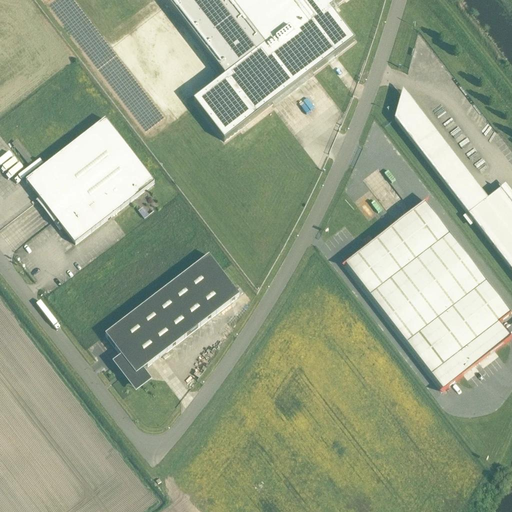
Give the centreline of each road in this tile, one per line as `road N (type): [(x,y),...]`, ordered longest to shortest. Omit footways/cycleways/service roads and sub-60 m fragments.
road 1 (unclassified): [(140,446),(157,449),(172,437),(248,334),(344,153),(398,0)]
road 2 (unclassified): [(140,446),(0,267)]
